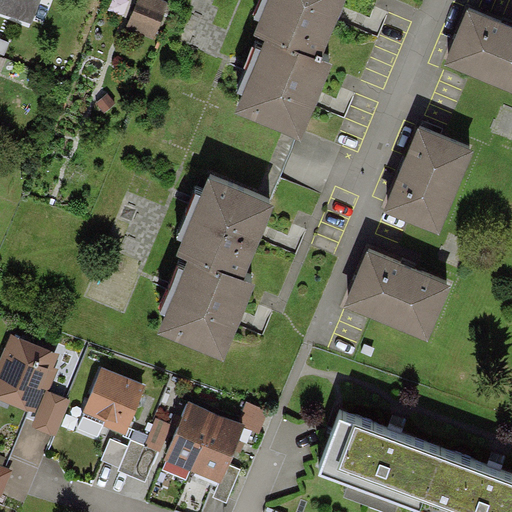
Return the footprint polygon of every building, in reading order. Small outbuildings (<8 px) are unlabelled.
[(0,0),(0,4),(27,16),(33,0),(0,0)] [(169,1),(167,0),(135,0),(125,25),(154,37),(169,1)] [(292,34),(317,44),(337,0),(262,0),(254,23),(265,29),(290,40),(292,34)] [(445,55),(511,81),(511,22),(465,4),(445,55)] [(236,99),(300,126),(332,51),(317,44),(292,34),(290,40),(265,29),(236,99)] [(440,223),(474,143),(418,119),(384,199),(440,223)] [(216,253),(241,263),(271,192),(204,165),(173,241),(187,247),(214,259),(216,253)] [(429,328),(450,274),(364,241),(343,295),(429,328)] [(157,318),(222,346),(253,268),(241,263),(216,253),(214,259),(187,247),(157,318)] [(50,386),(60,363),(54,363),(59,351),(13,331),(0,360),(0,391),(37,407),(30,421),(52,431),(68,394),(50,386)] [(102,419),(124,429),(146,379),(102,360),(75,422),(97,431),(102,419)] [(215,405),(186,393),(164,451),(192,462),(215,405)] [(267,406),(246,398),(240,414),(243,416),(241,421),(258,428),(267,406)] [(240,414),(215,405),(192,462),(221,473),(226,460),(241,421),(243,416),(240,414)] [(316,465),(415,501),(436,444),(338,407),(316,465)] [(157,448),(131,437),(119,466),(145,477),(157,448)] [(415,501),(443,511),(511,511),(511,471),(436,444),(415,501)] [(240,465),(226,460),(221,473),(213,493),(227,498),(240,465)] [(0,491),(3,493),(13,467),(0,461),(0,491)]
